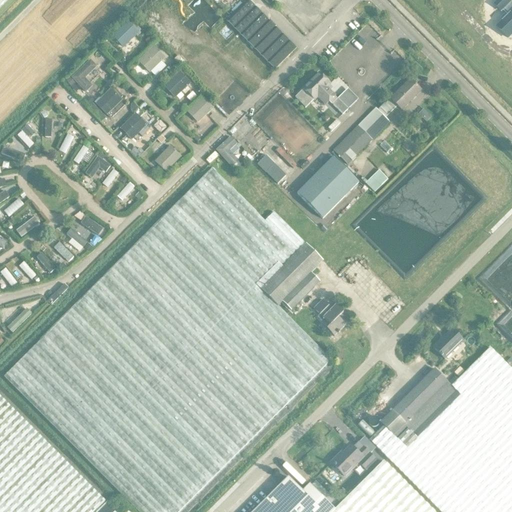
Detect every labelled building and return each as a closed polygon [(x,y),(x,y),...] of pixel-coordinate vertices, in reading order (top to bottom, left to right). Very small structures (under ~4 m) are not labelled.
[(508,15),(496,27),(508,39),(511,34),(511,6),(509,3),(511,0),(498,0),(495,4),(501,11),(502,10),(508,15)] [(231,18),(227,22),(251,46),(271,26),(252,6),(248,2),(244,6),(239,11),(234,16),(231,18)] [(127,22),(112,37),(123,48),(138,34),(127,22)] [(295,50),(271,26),(251,46),(274,70),(295,50)] [(138,62),(149,74),(165,59),(153,47),(138,62)] [(182,68),(185,65),(185,63),(179,58),(178,58),(175,61),(175,63),(181,68),(182,68)] [(93,86),(85,79),(98,67),(90,60),(72,78),(86,94),(93,86)] [(179,73),(164,87),(175,99),(190,84),(179,73)] [(303,90),(295,98),(305,109),(314,100),(317,97),(325,106),(329,102),(332,105),(342,115),(348,110),(338,100),(337,100),(334,97),(326,88),(330,85),(319,74),(303,89),(303,90)] [(410,80),(390,100),(397,106),(402,111),(421,92),(410,80)] [(122,101),(111,89),(95,104),(106,116),(122,101)] [(187,113),(197,124),(213,109),(202,98),(187,113)] [(384,103),(380,107),(388,115),(392,111),(385,104),(384,103)] [(375,110),(333,152),(347,166),(389,123),(385,119),(377,111),(375,110)] [(132,141),(147,126),(135,114),(120,129),(132,141)] [(43,143),(50,143),(51,121),(44,120),(43,143)] [(17,136),(29,149),(33,145),(21,132),(17,136)] [(67,135),(59,151),(65,155),(73,138),(67,135)] [(237,145),(230,138),(215,151),(231,168),(239,162),(229,152),(237,145)] [(88,151),(83,147),(73,162),(78,165),(88,151)] [(181,158),(170,147),(154,162),(166,173),(181,158)] [(19,161),(21,155),(4,149),(2,155),(19,161)] [(110,167),(97,158),(85,175),(92,180),(99,169),(106,174),(110,167)] [(297,194),(323,220),(358,184),(332,158),(297,194)] [(277,307),(260,290),(306,245),(273,213),(264,222),(212,169),(3,378),(137,511),(179,511),(331,361),(277,307)] [(113,170),(102,184),(107,188),(118,174),(113,170)] [(374,194),(385,183),(388,180),(379,171),(365,185),(374,194)] [(134,188),(129,184),(117,197),(122,201),(134,188)] [(0,203),(12,196),(9,191),(0,196),(0,203)] [(23,206),(19,200),(4,213),(9,218),(23,206)] [(87,218),(83,224),(101,237),(105,231),(87,218)] [(16,232),(22,240),(39,227),(34,219),(16,232)] [(66,235),(82,249),(87,243),(71,230),(66,235)] [(69,263),(73,258),(59,244),(54,249),(69,263)] [(306,245),(260,290),(277,307),(282,303),(291,312),(320,283),(311,274),(323,262),(306,245)] [(36,258),(50,274),(55,270),(42,254),(36,258)] [(19,267),(31,280),(36,276),(23,263),(19,267)] [(1,273),(11,288),(16,284),(5,270),(1,273)] [(51,306),(68,289),(64,285),(47,302),(51,306)] [(322,300),(313,310),(319,316),(317,318),(321,322),(323,320),(330,326),(326,330),(334,337),(345,326),(338,319),(343,314),(335,306),(332,310),(322,300)] [(32,315),(27,309),(7,329),(12,334),(32,315)] [(463,342),(452,330),(433,349),(444,360),(463,342)] [(451,387),(458,393),(389,461),(438,511),(511,511),(511,371),(490,349),(451,387)] [(389,461),(458,393),(451,387),(434,370),(380,424),(383,427),(369,441),(389,461)] [(95,511),(105,502),(0,397),(0,511),(95,511)] [(342,452),(330,464),(344,478),(358,464),(366,472),(376,461),(359,443),(353,449),(350,447),(343,454),(342,452)] [(333,511),(434,511),(389,467),(383,461),(334,511),(333,511)] [(253,511),(333,511),(334,511),(308,484),(301,491),(287,478),(253,511)] [(116,511),(107,502),(96,511),(116,511)]
